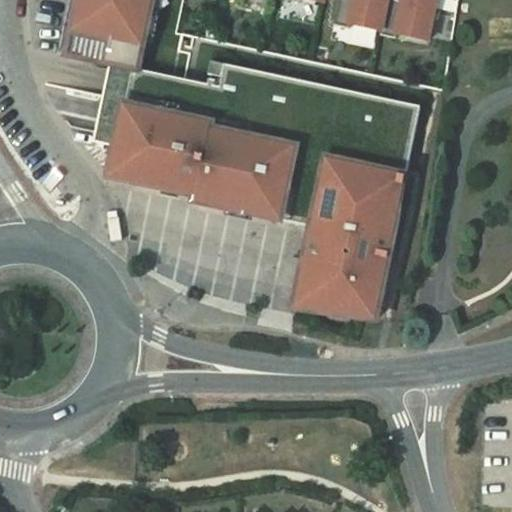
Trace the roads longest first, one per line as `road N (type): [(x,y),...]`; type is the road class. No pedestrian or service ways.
road 1 (tertiary): [(76,412),(156,382),(309,375)]
road 2 (tertiary): [(309,375),(211,354),(114,316)]
road 3 (unclassified): [(384,374),(439,511)]
road 4 (unclassified): [(440,511),(434,412),(441,368)]
